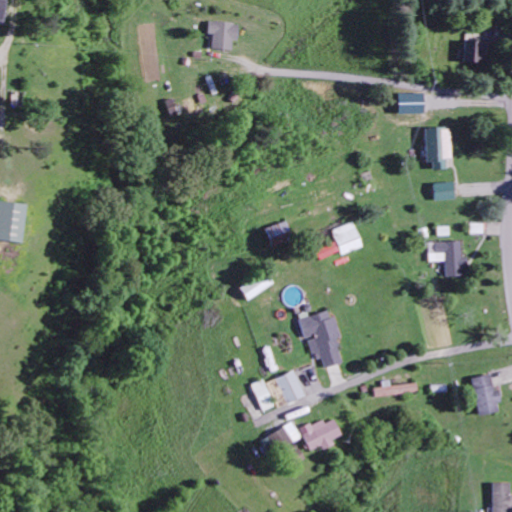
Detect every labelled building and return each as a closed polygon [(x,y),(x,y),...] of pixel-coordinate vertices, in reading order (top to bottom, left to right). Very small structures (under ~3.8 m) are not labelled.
[(231,48),(231,39),(237,39),(237,21),(207,20),(207,33),(210,33),(209,47),(231,48)] [(463,59),(481,61),(484,40),(466,37),(463,59)] [(432,168),(447,168),(446,157),(451,157),(450,126),(424,127),(425,161),(432,161),(432,168)] [(455,181),(434,182),(435,199),(455,199),(455,181)] [(0,239),(19,242),(24,203),(0,199),(0,239)] [(342,253),(362,246),(353,221),(333,228),(342,253)] [(429,261),(446,261),(446,274),(466,274),(466,255),(462,255),(461,240),(429,241),(429,261)] [(315,249),(319,259),(338,250),(334,241),(315,249)] [(238,284),(244,297),(272,285),(266,272),(238,284)] [(342,362),(329,308),(297,316),(302,338),(306,337),(311,359),(319,357),(322,367),(342,362)] [(302,395),(292,370),(264,382),(268,390),(276,407),(302,395)] [(478,414),(498,410),(496,401),(498,400),(492,372),(470,377),(478,414)] [(261,411),(273,406),(262,378),(250,383),(261,411)] [(373,396),(415,391),(414,381),(371,386),(373,396)] [(332,444),(329,438),(338,435),(332,419),(321,423),(320,419),(297,427),(306,450),(318,445),(319,449),(332,444)] [(299,437),(291,422),(266,437),(274,451),(299,437)] [(491,511),(511,511),(511,496),(511,497),(511,482),(492,482),(491,511)]
